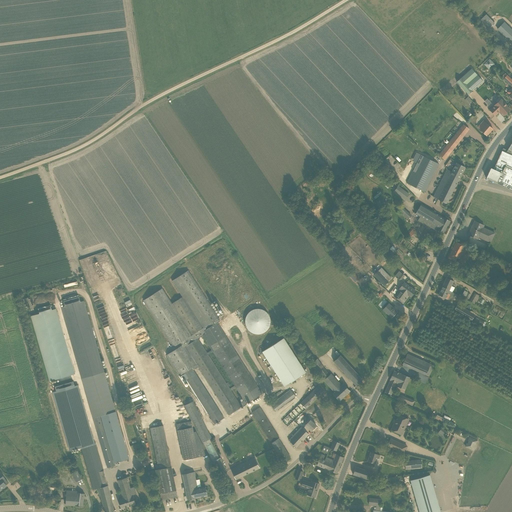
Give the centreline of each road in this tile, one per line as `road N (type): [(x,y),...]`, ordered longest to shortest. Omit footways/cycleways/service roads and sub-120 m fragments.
road 1 (track): [(347,0),(145,104),(78,149),(0,178)]
road 2 (tertiary): [(373,402),(486,157),(511,125)]
road 3 (unclassified): [(193,511),(265,484),(358,399),(373,402)]
